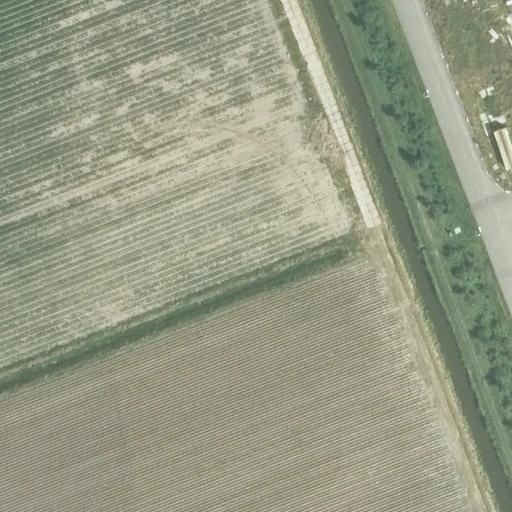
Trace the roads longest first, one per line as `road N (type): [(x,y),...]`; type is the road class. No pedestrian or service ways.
road 1 (unclassified): [(495,229),(407,0)]
road 2 (track): [(283,0),(373,226)]
